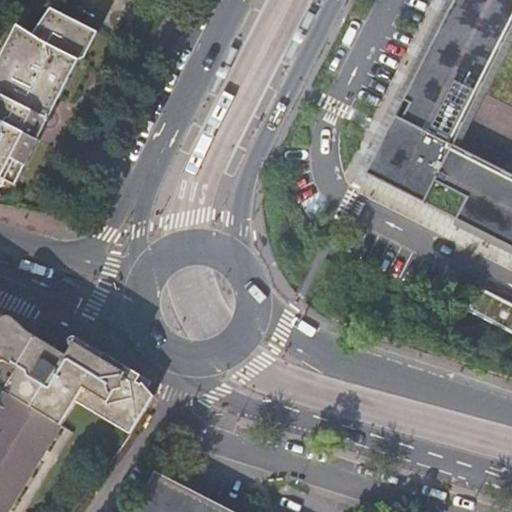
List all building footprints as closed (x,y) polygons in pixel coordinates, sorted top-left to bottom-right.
[(511,0),(454,0),(364,178),(511,252),(511,0)] [(0,177),(12,184),(79,61),(72,57),(80,45),(86,49),(88,50),(96,32),(51,10),(34,34),(18,25),(5,48),(11,51),(5,63),(0,60),(0,91),(1,92),(0,94),(0,177)] [(308,32),(317,16),(308,12),(300,28),(308,32)] [(294,61),(302,45),(293,40),(286,57),(294,61)] [(230,67),(238,50),(230,46),(221,63),(230,67)] [(216,95),(224,79),(216,75),(207,92),(216,95)] [(511,325),(511,299),(480,289),(472,313),(511,325)] [(0,357),(16,367),(24,353),(23,352),(25,348),(26,349),(35,335),(0,313),(0,357)] [(98,416),(130,435),(153,396),(143,384),(146,379),(104,353),(101,359),(75,342),(67,355),(64,362),(41,347),(45,341),(35,335),(26,349),(25,348),(23,352),(24,353),(16,367),(18,368),(12,394),(5,408),(0,404),(0,511),(4,511),(5,511),(7,511),(41,459),(39,457),(42,452),(44,454),(78,396),(102,410),(98,416)] [(243,511),(154,469),(132,511),(243,511)]
